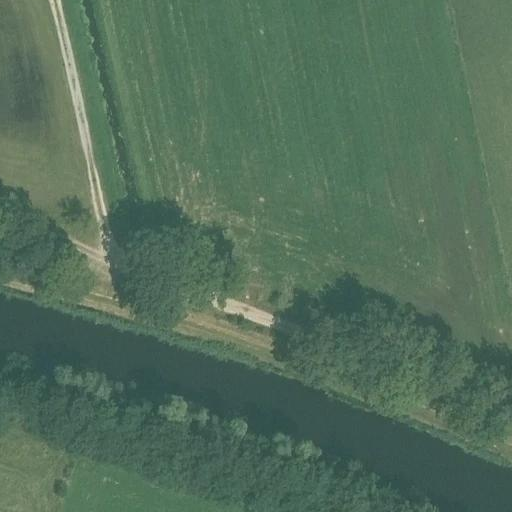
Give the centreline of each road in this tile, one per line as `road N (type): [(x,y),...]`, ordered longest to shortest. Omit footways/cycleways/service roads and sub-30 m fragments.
road 1 (track): [(122,266),(511,416)]
road 2 (track): [(122,266),(103,223),(82,99),(54,0)]
road 3 (track): [(0,223),(122,266)]
